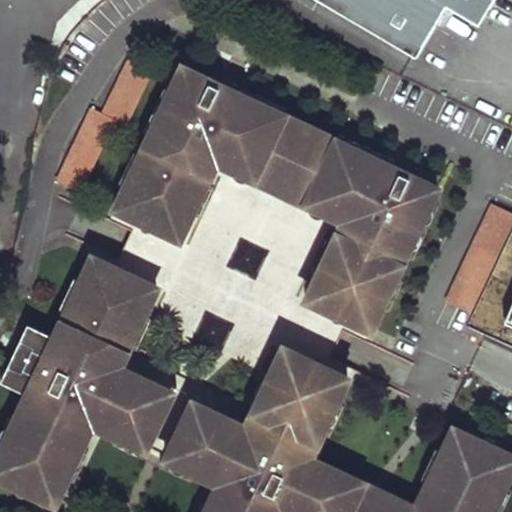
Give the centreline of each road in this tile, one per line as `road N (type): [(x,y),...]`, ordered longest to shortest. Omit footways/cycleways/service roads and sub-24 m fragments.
road 1 (residential): [(511,368),(416,323),(493,161),(362,103)]
road 2 (residential): [(162,11),(116,46),(40,188),(22,276),(0,311)]
